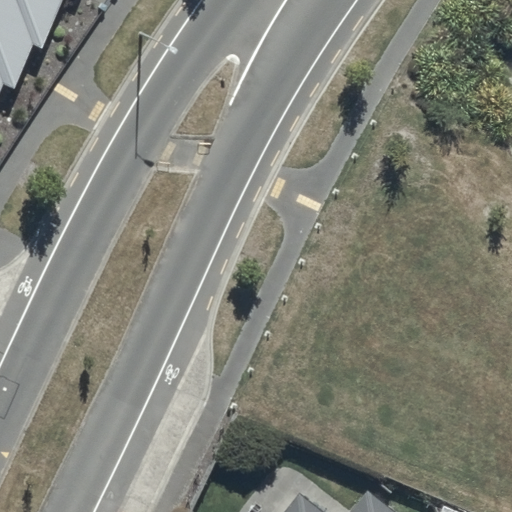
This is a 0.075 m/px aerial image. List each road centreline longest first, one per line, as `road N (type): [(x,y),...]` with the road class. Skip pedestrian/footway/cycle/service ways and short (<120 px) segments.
road 1 (tertiary): [(318,0),(83,511)]
road 2 (tertiary): [(0,414),(137,131),(232,0)]
